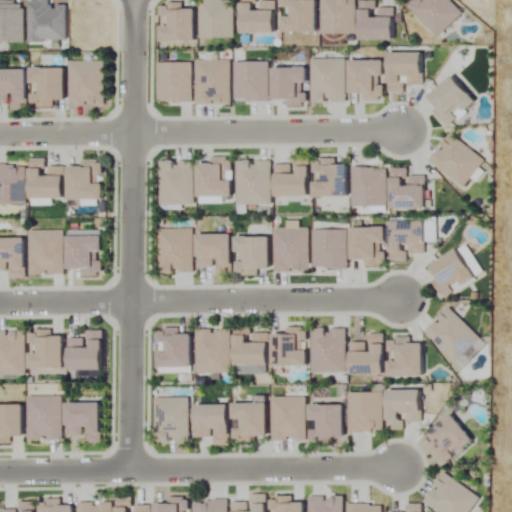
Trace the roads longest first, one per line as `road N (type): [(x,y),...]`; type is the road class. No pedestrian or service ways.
road 1 (residential): [(134,0),(131,470)]
road 2 (residential): [(398,302),(131,305)]
road 3 (residential): [(399,132),(133,136)]
road 4 (residential): [(394,470),(131,470)]
road 5 (residential): [(0,136),(133,136)]
road 6 (residential): [(0,471),(131,470)]
road 7 (residential): [(0,305),(131,305)]
